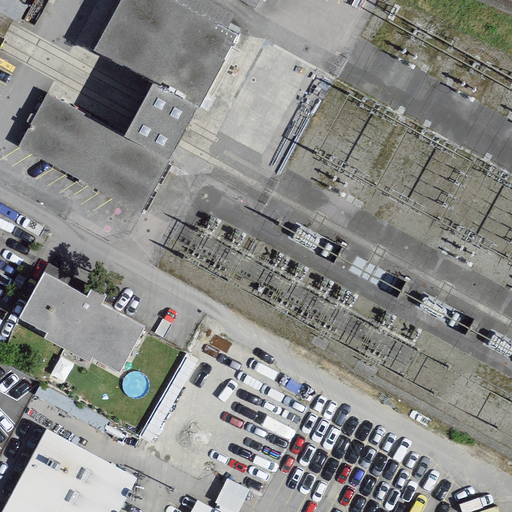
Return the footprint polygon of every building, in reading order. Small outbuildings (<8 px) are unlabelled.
[(14,0),(0,0),(0,8),(21,20),(28,7),(14,0)] [(240,36),(175,0),(120,0),(90,55),(149,87),(143,98),(133,117),(122,136),(50,96),(22,148),(140,214),(179,142),(188,124),(240,36)] [(150,332),(43,279),(19,329),(125,381),(150,332)] [(122,511),(139,481),(47,435),(7,511),(122,511)] [(215,502),(237,511),(249,488),(227,477),(215,502)] [(221,511),(195,499),(188,511),(221,511)]
